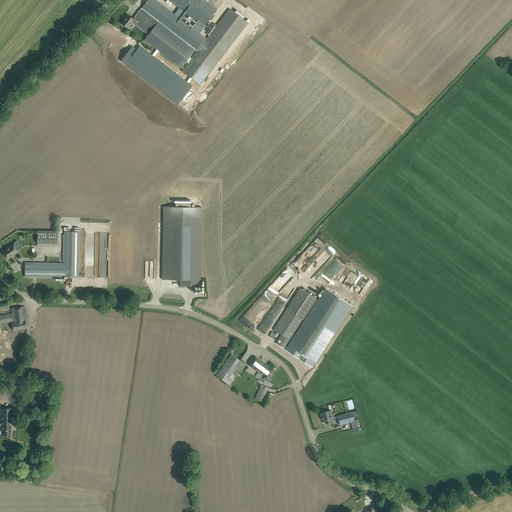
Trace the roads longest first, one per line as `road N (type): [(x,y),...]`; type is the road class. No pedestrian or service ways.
road 1 (unclassified): [(406,511),(389,493),(357,486),(326,466),(281,364),(216,324),(170,307),(42,296),(0,266)]
road 2 (unclassified): [(0,114),(112,0)]
